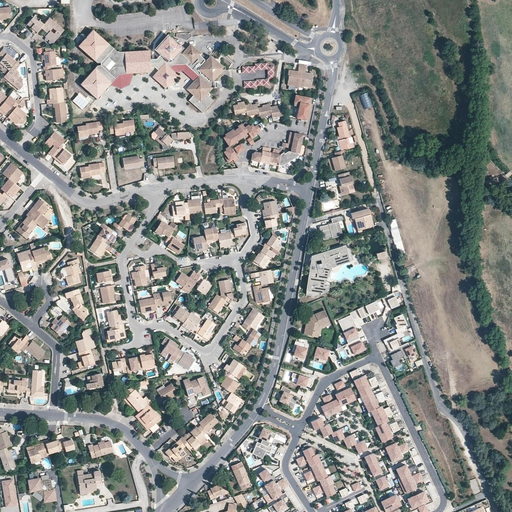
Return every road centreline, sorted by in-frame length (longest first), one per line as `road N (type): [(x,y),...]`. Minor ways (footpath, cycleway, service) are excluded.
road 1 (residential): [(376,193),(435,393),(462,426),(494,511)]
road 2 (residential): [(309,190),(260,403)]
road 3 (residential): [(137,329),(162,325),(200,350),(213,348),(243,299),(234,258)]
road 4 (residential): [(437,511),(442,493),(377,354)]
road 5 (residential): [(0,37),(15,38),(32,55),(38,122),(19,150)]
road 6 (residential): [(332,66),(309,190)]
road 7 (residential): [(45,171),(91,203),(156,189)]
